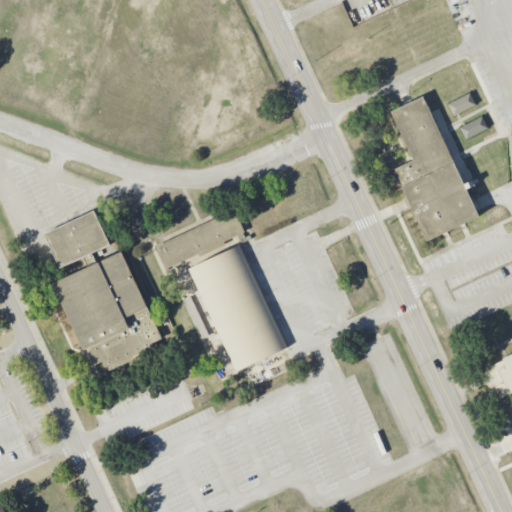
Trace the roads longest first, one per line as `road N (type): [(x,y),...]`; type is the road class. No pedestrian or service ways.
road 1 (tertiary): [(263,0),(504,511)]
road 2 (residential): [(0,123),(172,180),(230,175),(328,138)]
road 3 (residential): [(0,277),(106,511)]
